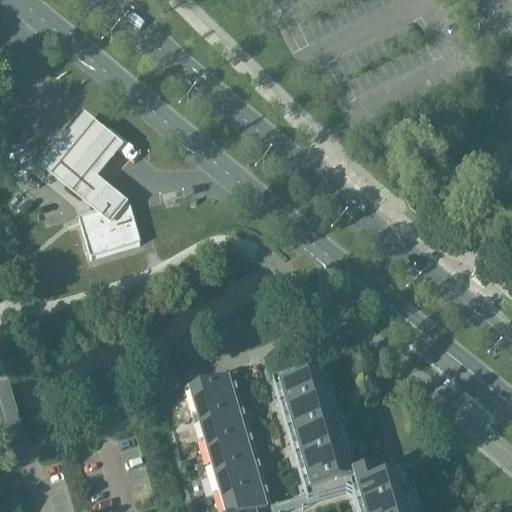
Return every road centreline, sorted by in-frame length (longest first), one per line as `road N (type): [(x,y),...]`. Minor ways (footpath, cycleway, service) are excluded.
road 1 (tertiary): [(17,0),(511,397)]
road 2 (tertiary): [(511,351),(99,0)]
